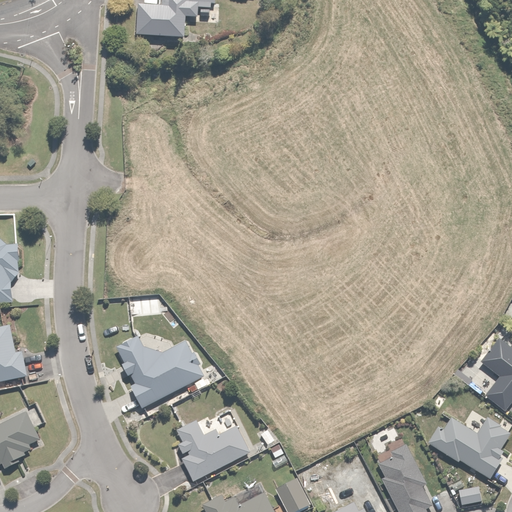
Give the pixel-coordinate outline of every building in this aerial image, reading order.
[(139,7),(137,36),(186,39),(188,0),(162,0),(162,8),(139,7)] [(0,304),(16,304),(15,277),(20,277),(19,244),(8,245),(4,239),(0,239),(0,304)] [(0,382),(29,377),(25,352),(18,353),(13,326),(0,328),(0,382)] [(146,350),(139,337),(118,349),(126,365),(123,367),(129,378),(133,375),(138,384),(131,387),(143,410),(206,375),(186,340),(161,354),(146,350)] [(500,379),(486,397),(505,412),(511,403),(511,350),(500,341),(482,365),(500,379)] [(28,412),(0,425),(0,465),(3,463),(5,467),(34,453),(29,443),(41,437),(28,412)] [(441,429),(429,445),(458,465),(460,461),(490,481),(509,453),(502,449),(511,435),(487,419),(477,434),(454,418),(444,431),(441,429)] [(194,483),(196,483),(252,454),(238,427),(221,435),(218,430),(205,437),(197,421),(177,431),(184,444),(179,447),(183,456),(189,453),(191,456),(182,460),(194,483)] [(270,428),(260,436),(268,448),(279,440),(270,428)] [(297,479),(275,491),(287,511),(304,511),(313,507),(297,479)] [(276,511),(266,491),(240,505),(236,497),(226,502),(223,496),(204,506),(206,511),(276,511)] [(357,511),(353,503),(336,511),(366,511),(365,511),(357,511)]
